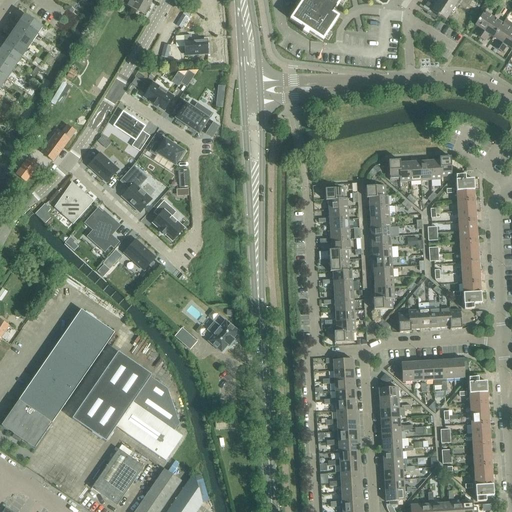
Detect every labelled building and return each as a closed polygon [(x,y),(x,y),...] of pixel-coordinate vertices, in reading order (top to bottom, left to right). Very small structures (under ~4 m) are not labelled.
[(130,0),(128,5),(144,14),(151,0),(130,0)] [(302,0),(289,20),(322,42),(338,17),(333,14),(337,9),(336,9),(341,0),(373,0),(375,1),(375,0),(302,0)] [(437,0),(438,1),(434,7),(448,17),(453,8),(440,0),(437,0)] [(440,0),(453,8),(459,0),(458,0),(440,0)] [(448,17),(434,7),(427,3),(425,7),(423,6),(421,9),(427,13),(426,14),(435,20),(437,17),(438,18),(439,17),(445,21),(448,17)] [(182,15),(175,26),(181,29),(191,12),(185,8),(181,14),(182,15)] [(484,12),(474,26),(479,29),(475,36),(479,39),(493,18),(484,12)] [(19,23),(37,35),(42,28),(24,15),(19,23)] [(488,35),(493,38),(502,24),(493,18),(479,39),(484,42),(488,35)] [(502,24),(493,38),(498,41),(493,48),(498,51),(511,30),(511,28),(511,24),(505,20),(502,24)] [(14,31),(31,43),(37,35),(19,23),(14,31)] [(511,30),(498,51),(502,53),(506,47),(511,50),(511,49),(511,30)] [(9,38),(26,50),(31,43),(14,31),(9,38)] [(191,36),(183,37),(185,57),(210,55),(209,44),(208,44),(207,39),(191,40),(191,36)] [(4,46),(21,58),(26,50),(9,38),(4,46)] [(164,45),(161,57),(167,59),(170,46),(164,45)] [(0,50),(0,54),(16,65),(21,58),(4,46),(0,50)] [(0,64),(11,73),(16,65),(0,54),(0,64)] [(0,75),(6,80),(11,73),(0,64),(0,75)] [(189,71),(180,83),(187,88),(195,75),(189,71)] [(135,78),(131,84),(136,88),(140,81),(135,78)] [(153,84),(143,98),(150,102),(150,103),(156,107),(157,107),(164,111),(173,98),(153,84)] [(64,102),(69,93),(59,89),(55,98),(64,102)] [(185,104),(175,119),(198,135),(208,120),(212,114),(204,108),(200,114),(185,104)] [(122,112),(113,127),(135,142),(131,147),(139,152),(149,137),(142,132),(145,127),(135,120),(131,117),(122,112)] [(213,123),(205,135),(211,139),(219,127),(213,123)] [(57,131),(41,153),(53,162),(75,133),(66,126),(61,133),(57,131)] [(101,137),(97,142),(101,145),(105,141),(101,137)] [(156,142),(149,152),(155,156),(157,154),(174,166),(183,153),(177,148),(172,144),(172,145),(165,140),(161,146),(156,142)] [(100,154),(88,167),(106,184),(118,171),(100,154)] [(439,159),(439,161),(440,178),(441,178),(451,177),(450,158),(439,159)] [(27,159),(15,175),(25,183),(37,167),(27,159)] [(221,159),(205,160),(206,173),(212,172),(213,183),(229,182),(228,167),(222,167),(221,159)] [(389,181),(399,180),(400,180),(399,164),(399,161),(388,162),(389,181)] [(439,161),(429,162),(430,181),(441,180),(441,178),(440,178),(439,161)] [(419,162),(409,163),(410,182),(420,181),(419,162)] [(429,162),(419,162),(420,181),(430,181),(429,162)] [(400,180),(399,180),(399,183),(410,182),(409,163),(399,164),(400,180)] [(133,167),(120,182),(129,190),(122,197),(140,213),(151,201),(138,188),(147,179),(133,167)] [(456,180),(456,181),(455,181),(463,305),(464,305),(464,307),(464,310),(473,310),(473,305),(481,304),(473,180),(465,180),(465,175),(455,176),(456,180)] [(223,185),(207,186),(208,199),(214,199),(215,210),(231,209),(230,193),(224,194),(223,185)] [(365,188),(366,199),(368,199),(368,198),(385,197),(385,196),(384,186),(365,188)] [(65,193),(54,208),(72,225),(93,202),(76,187),(68,195),(65,193)] [(325,202),(328,201),(344,200),(344,199),(343,189),(324,190),(325,202)] [(368,198),(368,199),(369,208),(388,207),(387,196),(385,196),(385,197),(368,198)] [(328,201),(328,211),(347,210),(347,199),(344,199),(344,200),(328,201)] [(160,216),(152,224),(159,230),(158,231),(160,232),(161,232),(163,234),(163,235),(164,236),(165,236),(172,242),(184,229),(164,212),(168,207),(163,202),(155,211),(160,216)] [(369,208),(370,218),(389,217),(388,207),(369,208)] [(40,209),(35,215),(40,220),(44,216),(44,213),(40,209)] [(97,226),(87,237),(104,253),(110,246),(113,249),(118,243),(111,236),(117,230),(114,227),(117,224),(103,212),(102,213),(98,209),(89,219),(97,226)] [(329,219),(329,221),(348,220),(347,210),(328,211),(329,219)] [(225,211),(209,213),(209,225),(216,225),(217,236),(233,235),(232,220),(225,220),(225,211)] [(370,218),(370,229),(389,227),(389,217),(370,218)] [(329,223),(330,231),(349,230),(348,220),(329,221),(329,219),(323,219),(324,223),(329,223)] [(389,227),(370,229),(371,239),(390,238),(390,237),(398,237),(397,228),(389,228),(389,227)] [(427,228),(428,242),(437,241),(436,228),(427,228)] [(330,231),(330,239),(330,241),(349,240),(349,230),(330,231)] [(70,238),(65,244),(69,248),(74,243),(75,243),(70,238)] [(227,238),(210,239),(211,251),(218,251),(218,262),(235,261),(234,246),(227,246),(227,238)] [(371,239),(372,249),(391,248),(390,238),(371,239)] [(330,243),(331,251),(331,252),(347,251),(350,251),(349,240),(330,241),(330,239),(325,240),(325,244),(330,243)] [(135,241),(124,254),(144,272),(155,259),(135,241)] [(372,249),(372,259),(391,258),(391,248),(372,249)] [(429,262),(434,262),(438,262),(438,248),(428,249),(429,262)] [(115,251),(102,264),(109,270),(121,257),(115,251)] [(328,251),(329,260),(329,262),(348,261),(347,251),(331,252),(331,251),(328,251)] [(372,259),(373,270),(392,268),(391,258),(372,259)] [(330,273),(332,272),(349,271),(348,261),(329,262),(329,260),(323,260),(324,264),(329,264),(330,273)] [(204,277),(197,285),(209,296),(219,285),(214,280),(220,274),(208,263),(200,272),(204,277)] [(373,270),(374,280),(393,279),(392,268),(373,270)] [(332,272),(333,280),(333,282),(352,281),(351,271),(349,271),(332,272)] [(374,280),(374,290),(393,289),(393,279),(374,280)] [(333,284),(333,293),(352,291),(352,281),(333,282),(333,280),(327,281),(328,285),(333,284)] [(374,290),(375,300),(391,299),(392,300),(394,300),(393,289),(374,290)] [(333,293),(334,301),(334,303),(353,302),(352,291),(333,293)] [(372,300),(373,311),(392,310),(392,300),(391,299),(375,300),(372,300)] [(334,305),(335,313),(354,312),(353,302),(334,303),(334,301),(329,301),(329,305),(334,305)] [(407,311),(408,314),(409,331),(410,330),(419,330),(418,311),(410,311),(410,307),(407,308),(407,311)] [(439,309),(428,310),(430,329),(440,329),(439,309)] [(449,309),(439,309),(440,329),(449,328),(450,328),(449,311),(450,311),(449,309)] [(0,425),(33,448),(114,333),(80,310),(0,424),(0,425)] [(428,310),(418,311),(419,330),(430,329),(428,310)] [(460,311),(450,311),(449,311),(450,328),(449,328),(449,330),(461,330),(460,311)] [(335,313),(335,321),(335,323),(354,322),(354,312),(335,313)] [(408,314),(398,315),(399,334),(410,333),(410,330),(409,331),(408,314)] [(0,321),(0,340),(9,327),(0,321)] [(335,325),(336,333),(353,332),(353,333),(355,333),(354,322),(335,323),(335,321),(330,321),(330,325),(335,325)] [(214,323),(207,331),(213,336),(208,342),(221,353),(227,346),(229,347),(234,341),(232,340),(238,332),(225,322),(220,328),(214,323)] [(173,338),(177,342),(188,351),(197,342),(196,341),(181,328),(173,338)] [(353,343),(353,333),(353,332),(336,333),(333,333),(334,344),(353,343)] [(104,442),(114,427),(149,378),(150,376),(117,353),(71,419),(104,442)] [(332,361),(333,372),(351,371),(352,371),(352,360),(332,361)] [(452,360),(452,362),(453,380),(464,379),(463,370),(468,370),(467,365),(463,365),(463,360),(452,360)] [(432,363),(433,381),(433,387),(441,386),(441,383),(443,383),(443,380),(442,362),(432,363)] [(452,362),(442,362),(443,380),(453,380),(452,362)] [(402,383),(412,382),(411,364),(412,364),(412,363),(401,364),(401,369),(397,370),(397,374),(401,374),(402,383)] [(423,382),(433,381),(432,363),(421,364),(423,382)] [(411,364),(412,382),(423,382),(421,364),(412,364),(411,364)] [(333,372),(334,382),(352,381),(351,371),(333,372)] [(149,378),(114,427),(164,462),(180,439),(181,437),(179,436),(173,431),(177,425),(177,424),(174,414),(166,390),(149,378)] [(334,382),(334,392),(352,391),(352,381),(334,382)] [(486,382),(478,383),(468,383),(468,384),(469,394),(487,393),(486,382)] [(384,389),(378,389),(379,401),(380,400),(398,399),(397,388),(388,389),(388,384),(383,385),(384,389)] [(334,392),(335,402),(353,401),(352,391),(334,392)] [(469,394),(469,404),(487,403),(487,393),(469,394)] [(398,399),(380,400),(381,410),(399,409),(398,399)] [(335,402),(336,413),(354,411),(353,401),(335,402)] [(487,403),(469,404),(470,415),(488,414),(487,403)] [(399,409),(381,410),(381,420),(399,419),(404,419),(403,411),(406,411),(405,406),(401,406),(401,409),(399,409)] [(336,413),(336,423),(354,422),(354,411),(336,413)] [(470,415),(471,425),(489,424),(488,414),(470,415)] [(399,419),(381,420),(382,431),(402,429),(402,432),(407,431),(407,427),(402,427),(402,426),(400,426),(399,419)] [(336,423),(337,433),(355,432),(354,422),(336,423)] [(489,424),(471,425),(471,435),(489,434),(489,424)] [(382,431),(381,431),(381,441),(383,441),(400,440),(400,432),(403,432),(402,432),(402,429),(382,431)] [(337,433),(338,443),(356,442),(355,432),(337,433)] [(471,435),(472,446),(490,445),(489,434),(471,435)] [(400,440),(383,441),(383,451),(401,450),(400,440)] [(338,443),(338,453),(356,452),(356,442),(338,443)] [(490,445),(472,446),(473,456),(491,455),(490,445)] [(143,467),(137,463),(118,450),(91,489),(117,506),(143,467)] [(401,450),(383,451),(384,461),(402,460),(401,450)] [(338,453),(339,464),(357,462),(356,452),(338,453)] [(473,467),(491,465),(491,455),(473,456),(473,467)] [(402,460),(384,461),(384,472),(402,470),(402,460)] [(339,464),(340,474),(357,473),(357,462),(339,464)] [(473,467),(474,477),(492,476),(491,465),(473,467)] [(402,470),(384,472),(385,482),(403,481),(402,470)] [(159,511),(180,482),(164,471),(135,511),(159,511)] [(340,474),(340,484),(358,483),(357,473),(340,474)] [(196,511),(197,511),(202,504),(194,475),(193,475),(190,480),(167,511),(196,511)] [(475,487),(493,486),(492,476),(474,477),(475,487)] [(403,481),(385,482),(386,491),(386,492),(404,491),(403,481)] [(340,484),(341,494),(359,493),(358,483),(340,484)] [(485,497),(493,497),(493,486),(475,487),(475,497),(475,498),(476,498),(485,497)] [(386,491),(385,492),(385,503),(391,502),(391,507),(396,506),(396,502),(404,501),(404,491),(386,492),(386,491)] [(341,494),(341,505),(359,503),(359,493),(341,494)] [(472,502),(461,503),(461,511),(476,511),(477,509),(475,507),(472,508),(472,502)] [(341,505),(341,511),(359,511),(359,503),(341,505)] [(451,511),(451,503),(441,504),(441,511),(451,511)] [(461,511),(461,503),(451,503),(451,511),(461,511)]
